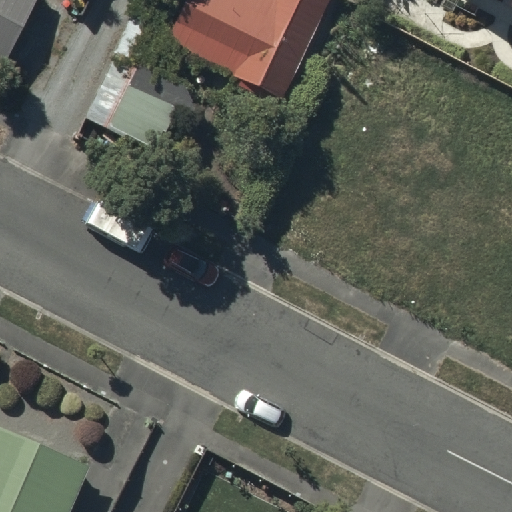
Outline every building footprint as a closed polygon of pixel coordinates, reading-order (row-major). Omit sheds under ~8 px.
[(36,0),(0,0),(0,69),(2,70),(36,0)] [(191,0),(166,52),(279,109),(333,0),(191,0)] [(356,10),(321,75),(356,94),(390,29),(356,10)] [(158,158),(190,97),(144,74),(159,45),(135,32),(88,122),(158,158)] [(511,156),(386,91),(319,216),(511,315),(511,156)] [(71,511),(88,474),(0,436),(0,511),(71,511)]
